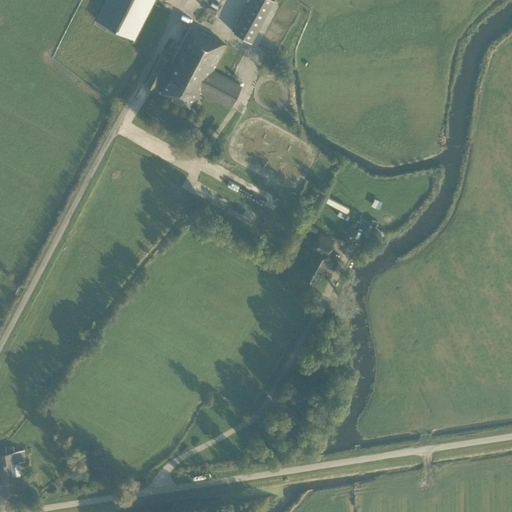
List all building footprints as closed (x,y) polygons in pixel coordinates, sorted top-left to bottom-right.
[(105,0),(96,20),(134,39),(153,0),(105,0)] [(210,0),(205,0),(202,5),(215,12),(219,4),(210,0)] [(250,0),(233,32),(251,42),(273,0),(250,0)] [(141,39),(152,44),(156,36),(157,37),(167,18),(155,12),(141,39)] [(165,71),(163,70),(168,60),(160,56),(145,84),(154,89),(154,87),(159,90),(159,91),(195,110),(201,99),(196,97),(199,92),(229,108),(240,85),(212,70),(226,44),(189,25),(165,71)] [(218,72),(230,78),(242,55),(230,48),(218,72)] [(376,233),(382,237),(386,231),(370,222),(364,234),(373,239),(376,233)] [(329,257),(325,255),(334,240),(320,233),(312,248),(315,250),(301,275),(315,283),(322,270),(320,269),(323,263),(325,264),(329,257)] [(14,483),(11,463),(27,461),(25,449),(14,451),(6,452),(1,453),(0,454),(0,472),(2,484),(14,483)]
